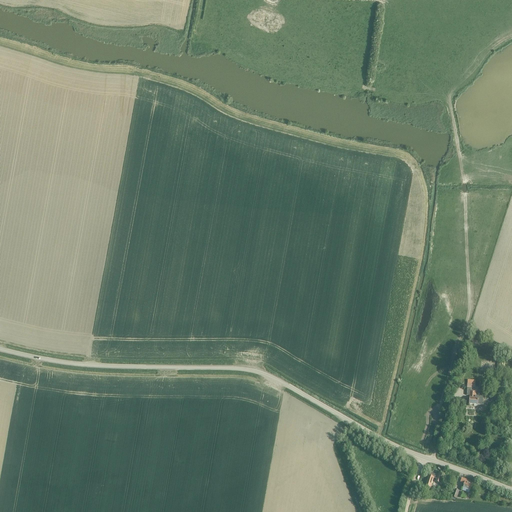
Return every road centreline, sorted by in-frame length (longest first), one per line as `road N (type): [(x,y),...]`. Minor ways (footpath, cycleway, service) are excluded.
road 1 (unclassified): [(511,490),(399,448),(253,370),(80,365),(0,349)]
road 2 (track): [(449,97),(465,187),(469,310),(432,460)]
